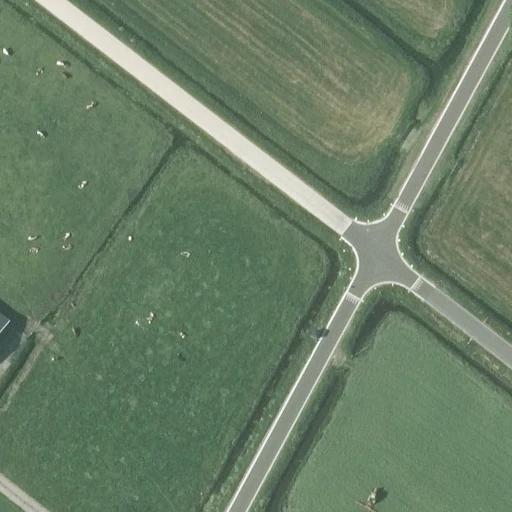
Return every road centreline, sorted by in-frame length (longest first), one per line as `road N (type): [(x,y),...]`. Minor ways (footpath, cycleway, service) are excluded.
road 1 (unclassified): [(381,259),(44,0)]
road 2 (unclassified): [(236,511),(381,259)]
road 3 (unclassified): [(381,259),(511,15)]
road 4 (unclassified): [(511,361),(381,259)]
